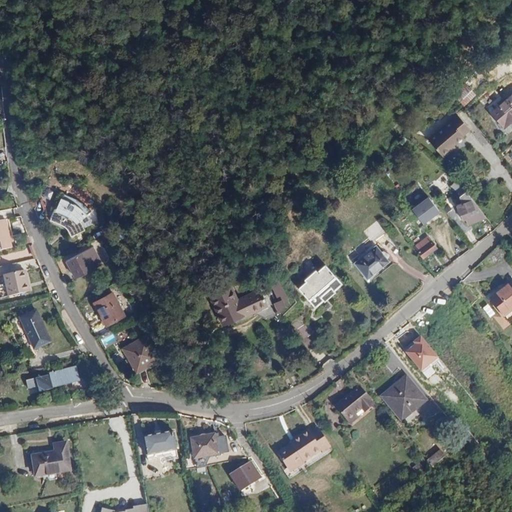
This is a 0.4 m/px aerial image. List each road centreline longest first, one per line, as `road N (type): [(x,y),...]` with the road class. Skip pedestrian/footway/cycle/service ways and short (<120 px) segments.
road 1 (residential): [(511,221),(297,399),(232,413),(127,401)]
road 2 (residential): [(0,51),(20,196),(71,313),(127,401)]
road 3 (residential): [(127,401),(0,420)]
